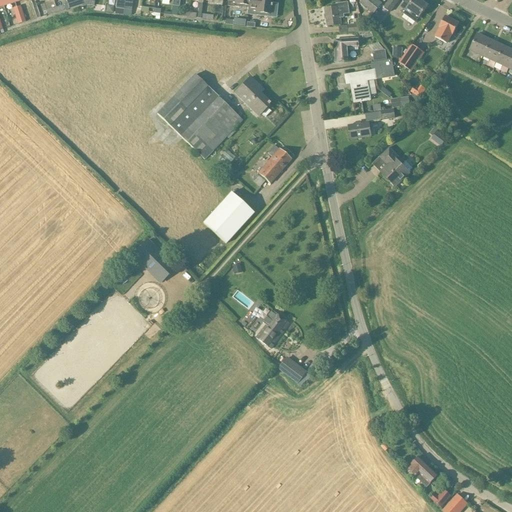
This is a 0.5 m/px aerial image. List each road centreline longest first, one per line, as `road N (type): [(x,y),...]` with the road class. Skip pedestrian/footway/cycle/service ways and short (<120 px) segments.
road 1 (residential): [(388,394),(353,300),(298,0)]
road 2 (unclassified): [(510,511),(440,464),(388,394)]
